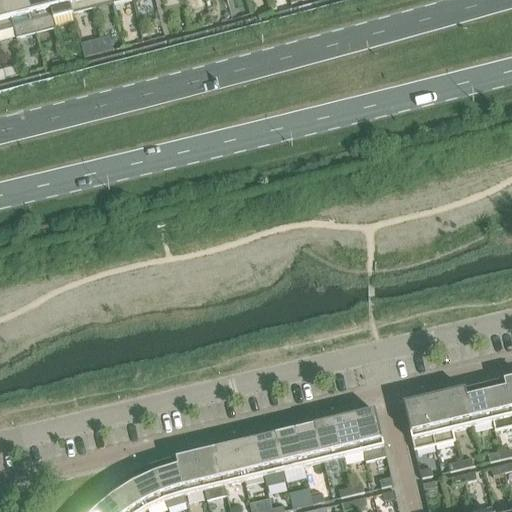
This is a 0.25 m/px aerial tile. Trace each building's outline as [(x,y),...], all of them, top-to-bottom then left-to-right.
[(5,0),(0,0),(0,34),(14,31),(5,0)] [(27,0),(5,0),(14,31),(16,41),(36,36),(27,0)] [(56,31),(53,22),(48,0),(27,0),(36,36),(56,31)] [(69,0),(48,0),(53,22),(73,16),(69,0)] [(90,0),(69,0),(73,16),(93,12),(90,0)] [(111,0),(90,0),(93,12),(113,7),(111,0)] [(354,0),(339,0),(333,2),(335,11),(356,6),(354,0)] [(333,2),(312,7),(314,17),(335,11),(333,2)] [(312,7),(291,13),(293,22),(314,17),(312,7)] [(291,13),(270,18),(272,28),(293,22),(291,13)] [(270,18),(249,24),(251,33),(272,28),(270,18)] [(249,24),(228,29),(231,39),(251,33),(249,24)] [(228,29),(207,35),(210,44),(231,39),(228,29)] [(207,35),(186,40),(189,50),(210,44),(207,35)] [(186,40),(165,46),(168,55),(189,50),(186,40)] [(165,46),(145,51),(147,61),(168,55),(165,46)] [(145,51),(124,57),(126,66),(147,61),(145,51)] [(124,57),(103,62),(105,71),(126,66),(124,57)] [(103,62),(82,67),(84,77),(105,71),(103,62)] [(82,67),(61,73),(63,82),(84,77),(82,67)] [(61,73),(40,78),(42,88),(63,82),(61,73)] [(40,78),(19,84),(22,93),(42,88),(40,78)] [(19,84),(0,88),(0,96),(1,99),(22,93),(19,84)] [(511,418),(504,384),(484,389),(493,425),(495,435),(511,430),(511,418)] [(484,389),(464,394),(473,430),(493,425),(484,389)] [(464,394),(444,398),(453,435),(473,430),(464,394)] [(455,444),(453,435),(444,398),(424,403),(435,449),(455,444)] [(424,403),(404,408),(415,454),(435,449),(424,403)] [(355,420),(363,456),(365,466),(387,461),(376,415),(355,420)] [(355,420),(335,424),(344,461),(363,456),(355,420)] [(335,424),(315,429),(324,465),(344,461),(335,424)] [(315,429),(295,434),(304,470),(324,465),(315,429)] [(295,434),(275,439),(284,475),(304,470),(295,434)] [(275,439),(256,443),(264,479),(284,475),(275,439)] [(256,443),(236,448),(244,484),(264,479),(256,443)] [(236,448),(216,453),(224,489),(244,484),(236,448)] [(511,454),(511,452),(500,455),(502,463),(511,460),(511,454)] [(216,453),(196,457),(205,494),(224,489),(216,453)] [(500,455),(488,458),(490,466),(502,463),(500,455)] [(196,457),(176,462),(185,498),(205,494),(196,457)] [(187,506),(185,498),(176,462),(152,470),(165,505),(168,511),(187,506)] [(460,465),(462,472),(474,470),(472,462),(460,465)] [(460,465),(448,467),(450,475),(462,472),(460,465)] [(511,466),(503,469),(505,477),(511,475),(511,466)] [(503,469),(491,472),(493,480),(505,477),(503,469)] [(152,470),(129,480),(146,511),(149,511),(165,505),(152,470)] [(431,471),(421,474),(423,482),(433,479),(431,471)] [(463,478),(465,486),(477,483),(475,475),(463,478)] [(463,478),(452,481),(453,489),(465,486),(463,478)] [(146,511),(129,480),(108,494),(121,511),(146,511)] [(390,481),(380,484),(382,492),(392,489),(390,481)] [(434,485),(424,488),(426,496),(436,493),(434,485)] [(351,491),(353,498),(364,496),(363,488),(351,491)] [(351,491),(339,493),(341,501),(353,498),(351,491)] [(121,511),(108,494),(88,510),(89,511),(121,511)] [(393,495),(383,497),(385,505),(395,503),(393,495)] [(311,500),(313,508),(325,505),(323,497),(311,500)] [(311,500),(299,503),(301,511),(313,508),(311,500)] [(354,504),(355,511),(356,511),(368,509),(366,501),(354,504)]
